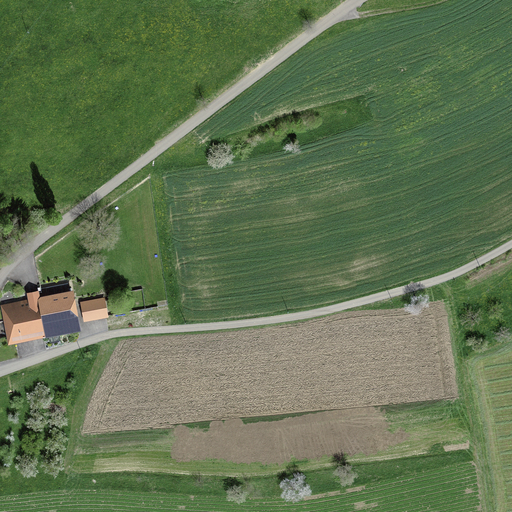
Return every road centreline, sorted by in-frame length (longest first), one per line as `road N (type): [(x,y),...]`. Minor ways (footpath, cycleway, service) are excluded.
road 1 (unclassified): [(511,245),(450,279),(391,296),(248,325),(106,333),(0,372)]
road 2 (unclassified): [(0,277),(65,219),(359,0)]
road 3 (track): [(486,511),(450,279)]
